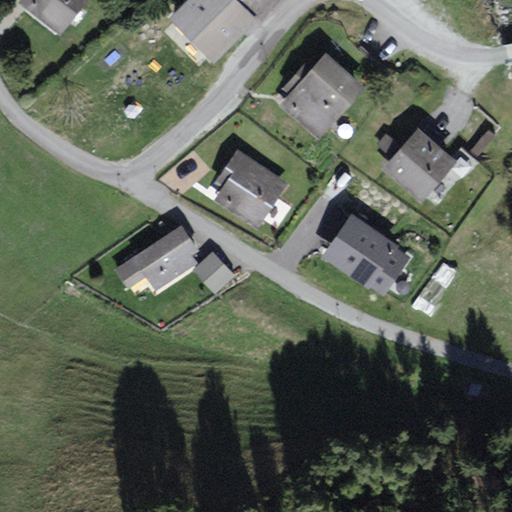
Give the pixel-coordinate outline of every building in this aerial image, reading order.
[(26,0),(60,27),(82,0),(26,0)] [(274,0),(186,0),(174,12),(217,56),(274,0)] [(363,84),(328,52),(284,100),(319,132),(363,84)] [(421,194),(453,158),(418,128),(387,164),(421,194)] [(284,180),(238,149),(213,187),(221,192),(218,197),(256,222),(284,180)] [(410,251),(353,212),(325,251),(382,291),(410,251)] [(196,246),(182,225),(119,268),(131,284),(149,272),(157,284),(195,258),(189,250),(196,246)] [(232,274),(214,252),(197,266),(215,288),(232,274)]
